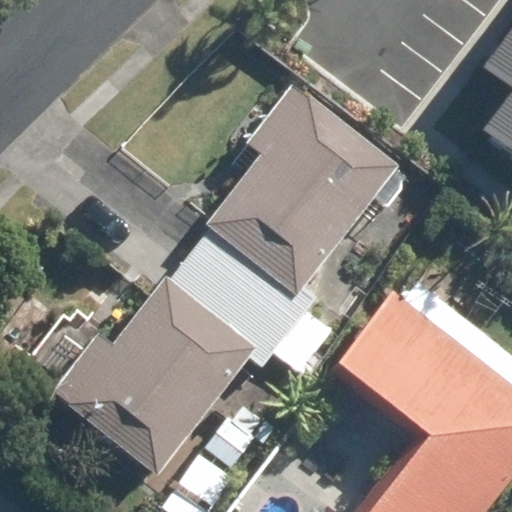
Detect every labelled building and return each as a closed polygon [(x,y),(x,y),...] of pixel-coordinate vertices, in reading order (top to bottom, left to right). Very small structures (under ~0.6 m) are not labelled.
[(511,0),(504,0),(496,12),(511,24),(511,71),(509,75),(411,0),(404,0),(335,89),(511,225),(511,0)] [(263,158),(187,252),(313,353),(329,334),(303,313),(313,300),(300,289),(396,173),(293,89),(246,145),(263,158)] [(96,339),(51,394),(153,477),(247,361),(259,370),(272,352),(297,372),(313,353),(187,252),(107,349),(96,339)] [(409,439),(353,511),(486,511),(511,478),(511,363),(412,287),(401,301),(393,295),(329,377),(409,439)] [(334,511),(339,506),(276,457),(233,511),(334,511)]
